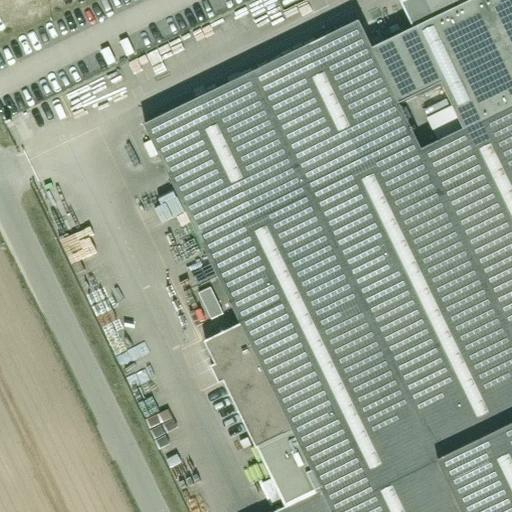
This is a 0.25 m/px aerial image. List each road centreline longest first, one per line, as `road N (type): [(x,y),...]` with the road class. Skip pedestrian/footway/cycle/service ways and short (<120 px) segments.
road 1 (unclassified): [(0,188),(157,511)]
road 2 (unknown): [(0,88),(182,0)]
